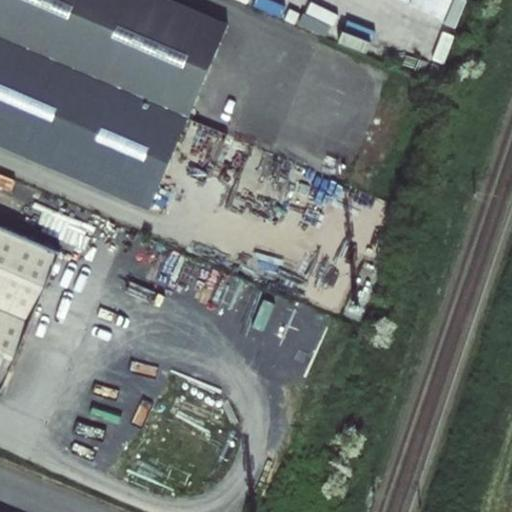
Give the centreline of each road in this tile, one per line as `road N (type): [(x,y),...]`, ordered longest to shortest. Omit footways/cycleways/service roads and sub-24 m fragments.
road 1 (unknown): [(0,155),(115,214),(181,212),(206,188)]
road 2 (unknown): [(182,0),(253,35),(272,68),(270,92)]
